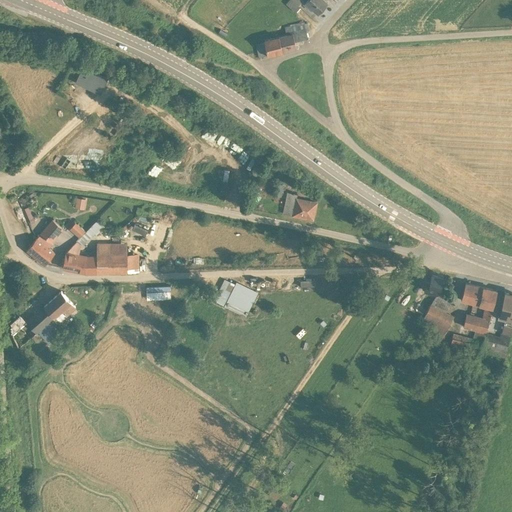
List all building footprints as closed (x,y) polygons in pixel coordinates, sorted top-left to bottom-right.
[(285,0),(285,1),(295,9),(299,4),(298,3),(295,0),(285,0)] [(295,0),(298,3),(300,0),(302,0),(302,1),(310,8),(311,6),(317,11),(326,0),(295,0)] [(255,42),(258,54),(295,46),(294,38),(306,35),(305,28),(308,27),(307,21),(304,21),(304,20),(294,22),(293,21),(289,22),(284,24),(286,31),(263,37),(264,39),(255,42)] [(109,69),(85,58),(76,79),(99,90),(109,69)] [(54,88),(59,77),(53,74),(47,85),(54,88)] [(32,115),(53,126),(65,103),(49,95),(42,108),(37,105),(32,115)] [(283,181),(277,180),(274,192),(280,193),(283,181)] [(297,191),(286,188),(282,210),(312,216),(315,199),(296,195),(297,191)] [(75,205),(84,207),(86,196),(76,195),(75,205)] [(62,225),(52,216),(36,234),(26,246),(45,261),(55,248),(49,244),(52,241),(50,239),(62,225)] [(97,216),(77,237),(83,242),(94,231),(96,232),(105,223),(97,216)] [(85,227),(75,219),(69,225),(79,234),(85,227)] [(134,221),(132,227),(145,232),(148,227),(134,221)] [(126,251),(126,240),(96,239),(96,252),(79,248),(80,241),(76,237),(65,248),(62,264),(85,269),(139,268),(138,250),(126,251)] [(443,274),(442,274),(430,271),(428,278),(425,278),(423,287),(436,291),(440,286),(443,274)] [(225,273),(214,296),(247,311),(257,288),(225,273)] [(452,330),(450,341),(473,348),(478,349),(485,329),(496,287),(464,279),(460,297),(484,303),(481,313),(466,310),(462,324),(474,327),(471,335),(452,330)] [(67,312),(76,304),(61,287),(24,320),(19,313),(11,320),(12,331),(13,331),(28,318),(37,328),(37,329),(31,334),(35,338),(42,333),(49,340),(58,331),(52,325),(67,312)] [(435,328),(433,331),(441,336),(442,335),(453,312),(445,308),(450,299),(447,297),(449,292),(439,287),(419,319),(435,328)] [(503,357),(511,320),(511,290),(503,289),(496,316),(504,318),(503,320),(499,333),(485,329),(478,349),(478,351),(503,357)]
